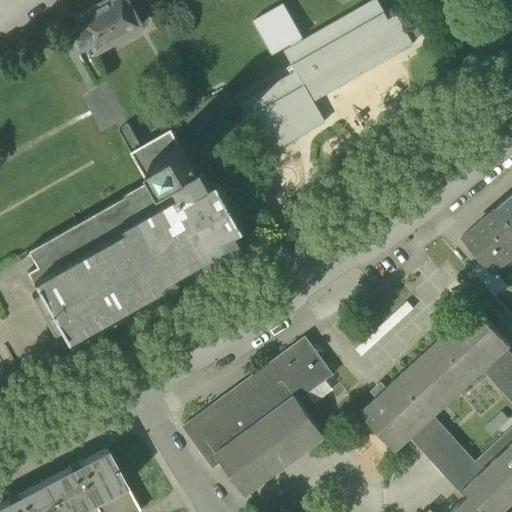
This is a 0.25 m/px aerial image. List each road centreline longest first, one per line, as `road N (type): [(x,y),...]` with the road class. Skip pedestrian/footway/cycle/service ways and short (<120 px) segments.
road 1 (residential): [(136,394),(511,131)]
road 2 (residential): [(213,511),(136,394)]
road 3 (residential): [(27,447),(136,394)]
